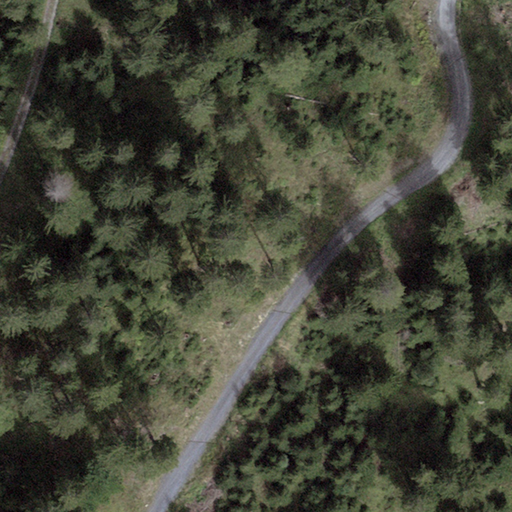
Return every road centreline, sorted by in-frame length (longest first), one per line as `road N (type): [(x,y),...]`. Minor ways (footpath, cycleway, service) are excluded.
road 1 (track): [(447,0),(460,103),(450,139),(431,169),(332,250),(161,511)]
road 2 (track): [(0,173),(54,0)]
